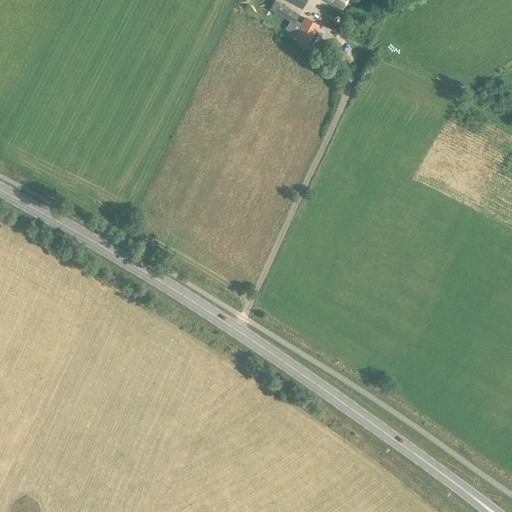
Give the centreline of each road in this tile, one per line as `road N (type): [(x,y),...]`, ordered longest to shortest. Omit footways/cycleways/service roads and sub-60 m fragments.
road 1 (unclassified): [(238,331),(344,104),(343,60),(314,6)]
road 2 (primary): [(489,511),(238,331)]
road 3 (primary): [(238,331),(0,188)]
